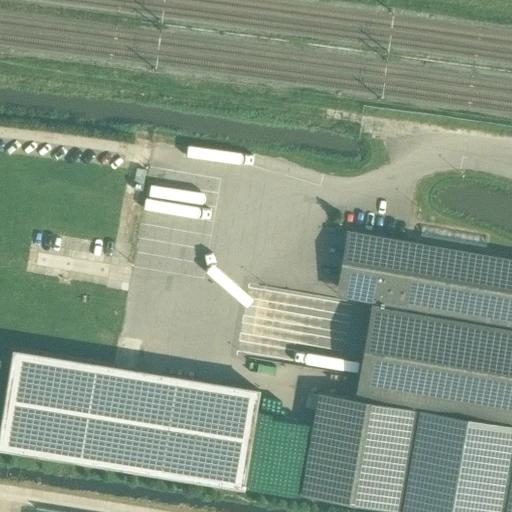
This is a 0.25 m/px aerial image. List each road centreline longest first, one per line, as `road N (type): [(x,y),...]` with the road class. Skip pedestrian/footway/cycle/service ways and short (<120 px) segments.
road 1 (track): [(330,195),(146,152),(0,133)]
road 2 (track): [(124,511),(0,492)]
